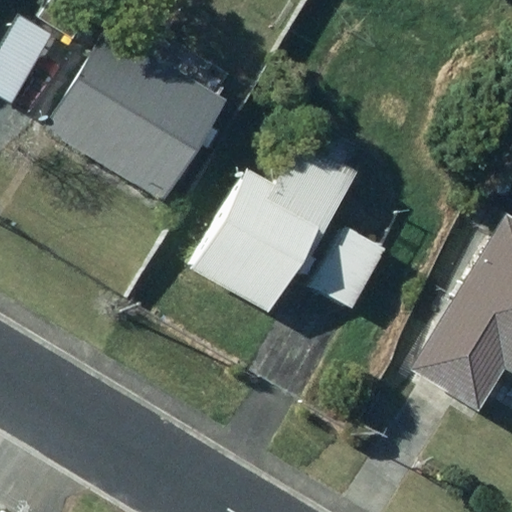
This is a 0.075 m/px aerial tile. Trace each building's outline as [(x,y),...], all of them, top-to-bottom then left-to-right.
[(12,16),(0,36),(0,94),(8,99),(46,36),(12,16)] [(34,124),(158,201),(220,101),(97,24),(34,124)] [(241,168),(186,270),(263,312),(309,229),(314,232),(347,171),(293,141),(269,184),(241,168)] [(511,152),(495,143),(474,181),(499,196),(511,172),(511,152)] [(511,221),(500,214),(405,369),(473,411),(499,368),(511,375),(511,221)] [(340,227),(307,286),(347,308),(379,249),(340,227)]
